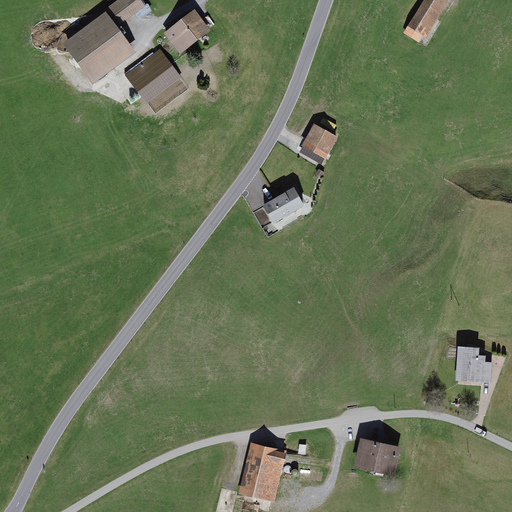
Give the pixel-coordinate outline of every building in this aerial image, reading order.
[(93,84),(136,52),(118,27),(137,12),(141,17),(151,10),(143,0),(118,0),(101,13),(102,15),(63,44),(93,84)] [(449,6),(437,0),(427,0),(409,36),(428,45),(449,6)] [(211,31),(195,9),(164,32),(181,54),(211,31)] [(180,78),(160,50),(124,75),(144,104),(180,78)] [(338,143),(314,130),(303,152),(327,164),(338,143)] [(293,193),(266,211),(279,231),(306,212),(293,193)] [(478,353),(458,353),(458,384),(491,385),(492,363),(478,353)] [(400,452),(362,444),(357,471),(394,479),(400,452)] [(285,457),(250,449),(240,495),(275,503),(285,457)]
